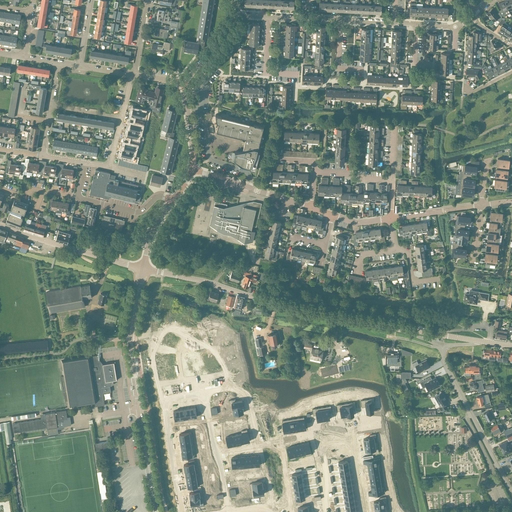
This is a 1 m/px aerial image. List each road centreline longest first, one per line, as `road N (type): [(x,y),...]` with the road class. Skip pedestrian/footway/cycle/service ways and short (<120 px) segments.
road 1 (tertiary): [(406,329),(142,268)]
road 2 (residential): [(180,511),(162,403),(204,396),(230,510)]
road 3 (tertiary): [(155,511),(129,343),(142,268)]
road 4 (unclassified): [(511,493),(441,344)]
road 5 (residential): [(142,268),(0,224)]
